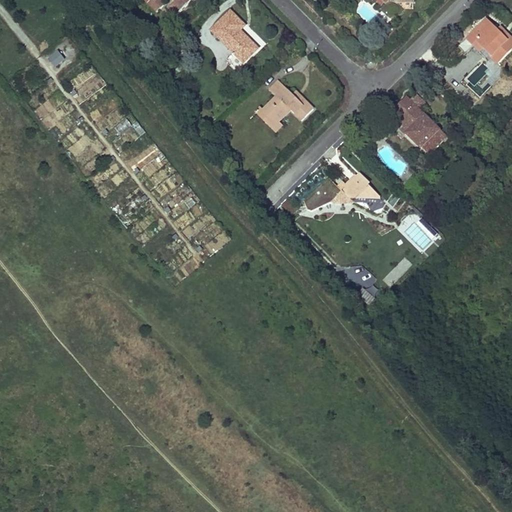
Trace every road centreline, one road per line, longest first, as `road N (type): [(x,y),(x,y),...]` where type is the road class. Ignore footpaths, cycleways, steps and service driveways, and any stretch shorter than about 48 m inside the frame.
road 1 (residential): [(465,0),(372,91)]
road 2 (residential): [(372,91),(281,0)]
road 3 (residential): [(372,91),(284,184)]
